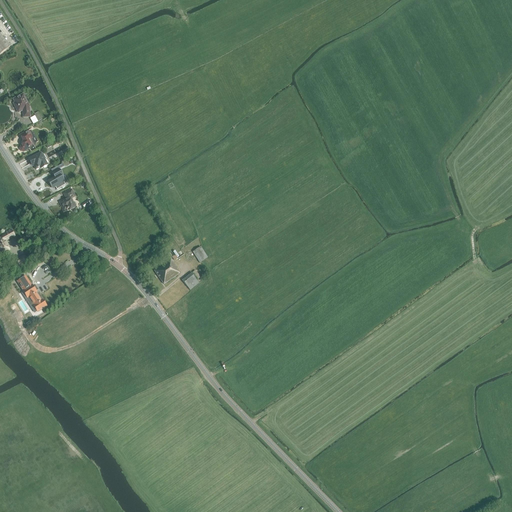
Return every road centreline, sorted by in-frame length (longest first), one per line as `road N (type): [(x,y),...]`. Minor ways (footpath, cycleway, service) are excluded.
road 1 (tertiary): [(338,511),(219,389),(137,282),(50,218),(0,146)]
road 2 (track): [(511,209),(472,232),(475,261),(249,422)]
